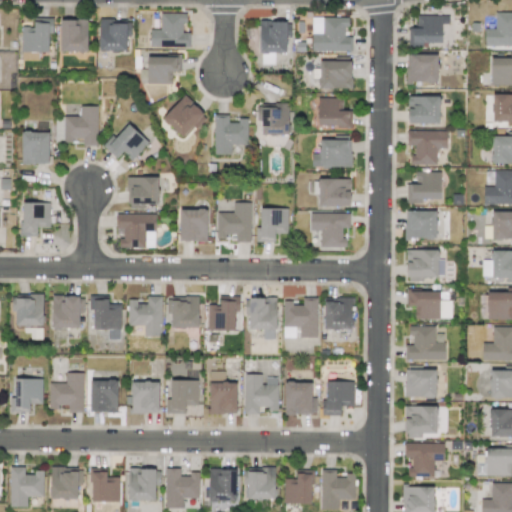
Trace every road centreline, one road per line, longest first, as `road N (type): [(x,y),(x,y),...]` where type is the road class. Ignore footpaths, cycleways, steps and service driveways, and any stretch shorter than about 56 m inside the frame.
road 1 (residential): [(378,0),(379,511)]
road 2 (residential): [(0,270),(379,273)]
road 3 (residential): [(0,445),(379,445)]
